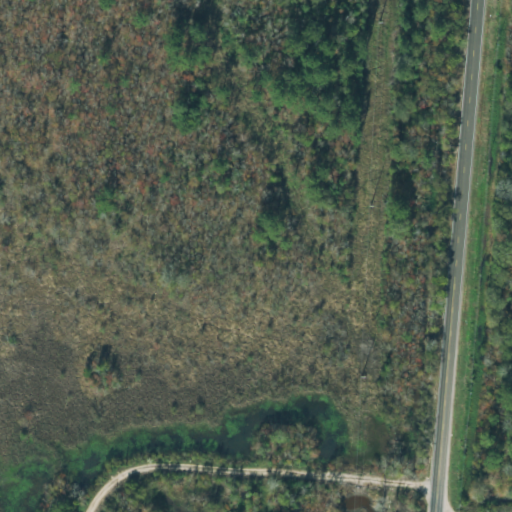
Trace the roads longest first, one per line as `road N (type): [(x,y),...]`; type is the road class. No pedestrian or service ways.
road 1 (tertiary): [(434,511),(475,0)]
road 2 (residential): [(93,511),(128,477),(434,493)]
